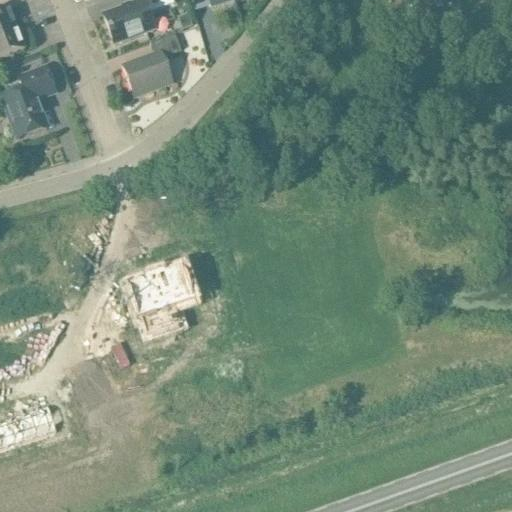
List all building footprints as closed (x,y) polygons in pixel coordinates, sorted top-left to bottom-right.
[(148,0),(149,1),(152,9),(171,2),(176,0),(148,0)] [(206,0),(209,9),(236,0),(206,0)] [(407,0),(408,9),(422,10),(422,12),(433,13),(433,11),(439,11),(439,8),(443,9),(442,0),(407,0)] [(149,1),(103,18),(114,48),(153,33),(147,16),(173,6),(171,2),(152,9),(149,1)] [(8,10),(0,13),(0,37),(16,31),(8,10)] [(16,31),(0,37),(0,60),(24,52),(16,31)] [(154,58),(122,70),(133,101),(171,87),(161,61),(180,54),(174,37),(150,46),(154,58)] [(23,92),(0,101),(16,143),(46,131),(36,104),(54,97),(44,71),(18,81),(23,92)] [(143,285),(124,291),(136,326),(140,324),(145,342),(180,330),(174,313),(193,307),(182,273),(163,279),(162,276),(142,282),(143,285)] [(0,453),(55,436),(47,411),(0,426),(0,453)]
